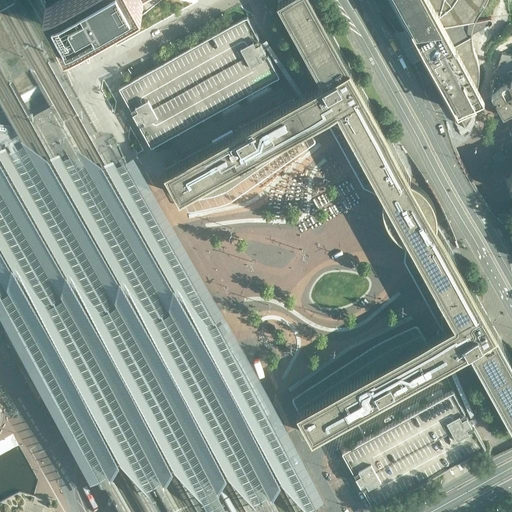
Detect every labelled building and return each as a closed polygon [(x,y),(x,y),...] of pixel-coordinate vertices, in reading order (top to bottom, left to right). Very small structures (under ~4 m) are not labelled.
[(47,0),(67,36),(133,0),(47,0)] [(411,176),(328,27),(313,0),(278,0),(323,82),(310,89),(305,91),(305,92),(304,92),(298,95),(166,168),(181,195),(296,132),(318,119),(325,116),(338,109),(369,165),(384,191),(383,193),(383,195),(383,197),(383,198),(383,201),(383,202),(384,204),(384,205),(384,208),(385,209),(385,211),(386,212),(386,214),(387,216),(388,218),(388,219),(390,222),(392,224),(392,225),(395,227),(395,228),(397,230),(400,232),(403,234),(406,236),(408,237),(410,238),(455,321),(298,408),(313,435),(470,348),(511,423),(511,359),(437,223),(437,222),(437,219),(437,218),(437,216),(437,214),(437,212),(437,211),(437,209),(436,207),(436,205),(435,203),(435,202),(434,200),(433,198),(432,195),(430,193),(430,192),(428,190),(428,189),(425,186),(423,184),(420,181),(417,179),(414,178),(411,176)] [(473,44),(473,41),(472,39),(472,36),(472,34),(472,33),(472,32),(489,23),(489,24),(492,23),(492,22),(493,21),(493,20),(493,19),(492,18),(492,17),(491,17),(490,16),(489,17),(476,19),(479,12),(483,8),(487,0),(397,0),(413,29),(406,30),(407,31),(413,30),(415,32),(458,111),(471,134),(472,132),(474,130),(475,129),(475,127),(476,125),(477,123),(477,121),(478,119),(478,117),(478,115),(478,114),(478,112),(478,111),(477,109),(476,105),(476,103),(476,101),(485,96),(478,84),(478,82),(479,80),(479,77),(479,75),(480,73),(480,70),(480,68),(479,66),(479,62),(479,61),(478,59),(477,55),(476,52),(475,50),(474,47),(473,45),(473,44)] [(152,144),(273,77),(279,73),(247,16),(154,68),(142,74),(120,86),(152,144)] [(511,55),(502,53),(491,91),(492,93),(494,96),(493,101),(497,102),(504,115),(505,117),(511,113),(511,55)] [(0,166),(129,182),(114,155),(110,149),(117,145),(116,145),(117,144),(113,136),(97,134),(76,96),(38,117),(39,117),(39,118),(38,126),(0,121),(0,166)] [(439,126),(437,127),(425,133),(423,134),(412,141),(403,146),(402,145),(402,146),(406,152),(407,151),(413,160),(416,163),(420,171),(425,168),(425,169),(426,169),(426,168),(434,163),(434,164),(435,164),(435,163),(443,158),(443,159),(444,159),(444,158),(452,153),(452,154),(453,154),(453,153),(458,150),(454,142),(451,135),(449,128),(447,121),(446,121),(439,126)] [(499,161),(499,162),(500,161),(501,161),(502,160),(503,160),(504,159),(504,158),(504,157),(504,156),(503,155),(503,154),(502,153),(501,153),(500,153),(499,153),(497,153),(496,154),(496,155),(495,156),(495,157),(495,158),(495,159),(496,159),(496,160),(497,161),(498,161),(499,161)] [(511,173),(503,179),(509,197),(511,196),(511,173)] [(503,222),(498,216),(498,217),(496,215),(493,211),(489,205),(486,201),(484,197),(479,200),(479,199),(478,200),(478,201),(470,205),(470,204),(469,205),(469,206),(461,210),(460,210),(460,211),(452,215),(451,215),(451,216),(447,218),(450,226),(454,236),(456,240),(455,240),(457,247),(458,248),(458,247),(465,243),(468,242),(479,235),(481,234),(492,228),(502,223),(503,223),(503,222)] [(268,414),(243,370),(244,369),(235,354),(234,354),(230,348),(224,352),(201,341),(162,323),(159,317),(153,321),(152,320),(119,312),(111,311),(103,309),(95,309),(89,308),(78,307),(74,307),(67,307),(60,308),(54,308),(53,308),(51,304),(45,307),(46,309),(42,310),(34,312),(27,315),(19,319),(12,323),(9,325),(4,328),(2,329),(6,335),(5,336),(4,336),(13,351),(38,396),(46,391),(46,390),(75,396),(92,399),(93,401),(105,395),(104,394),(124,398),(137,400),(140,406),(144,404),(186,479),(241,448),(262,486),(285,473),(255,420),(259,418),(260,419),(268,414)] [(465,458),(485,447),(454,390),(343,450),(375,508),(457,462),(465,458)] [(241,450),(186,480),(204,511),(305,511),(285,474),(261,487),(241,450)]
